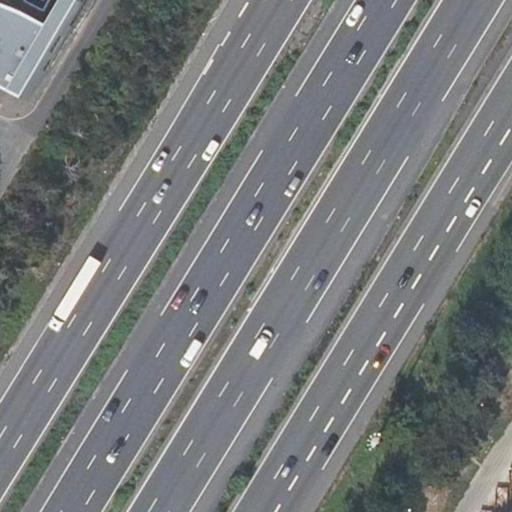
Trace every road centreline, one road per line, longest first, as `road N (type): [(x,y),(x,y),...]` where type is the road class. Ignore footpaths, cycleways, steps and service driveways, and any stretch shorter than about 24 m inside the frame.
road 1 (motorway): [(384,0),(69,511)]
road 2 (motorway): [(160,511),(473,0)]
road 3 (motorway): [(280,0),(0,450)]
road 4 (motorway): [(265,511),(511,110)]
road 5 (residential): [(33,133),(110,0)]
